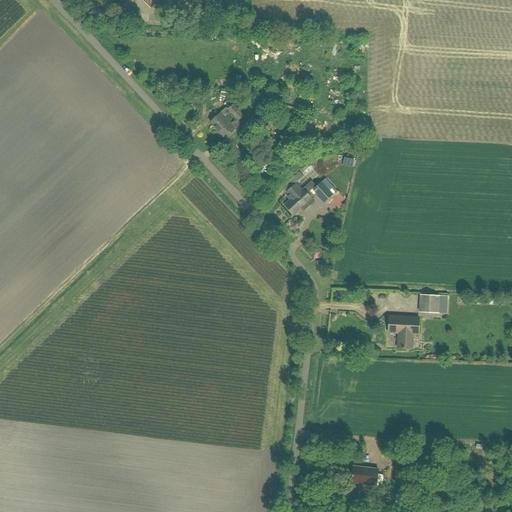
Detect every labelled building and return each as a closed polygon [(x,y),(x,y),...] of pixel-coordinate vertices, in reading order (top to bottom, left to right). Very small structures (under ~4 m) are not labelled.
[(229,132),(230,133),(241,124),(238,121),(244,116),(234,104),(228,110),(227,109),(222,113),(222,112),(210,123),(223,138),(229,132)] [(297,126),(302,111),(289,106),(286,114),(290,115),(288,123),(297,126)] [(267,135),(258,145),(266,151),(274,140),(267,135)] [(348,164),(357,166),(359,160),(350,157),(348,164)] [(316,188),(311,182),(303,190),(303,189),(301,191),(295,185),(286,193),(289,196),(292,199),(284,206),(293,216),(301,209),(303,211),(314,201),(308,196),(313,191),(323,203),(332,195),(321,183),(316,188)] [(420,303),(419,312),(440,314),(440,307),(443,307),(443,302),(442,302),(443,296),(420,295),(420,303)] [(418,335),(418,318),(389,317),(388,333),(398,334),(397,349),(412,350),(412,335),(418,335)] [(422,474),(423,458),(399,455),(397,471),(422,474)] [(376,486),(378,470),(353,467),(351,483),(376,486)]
